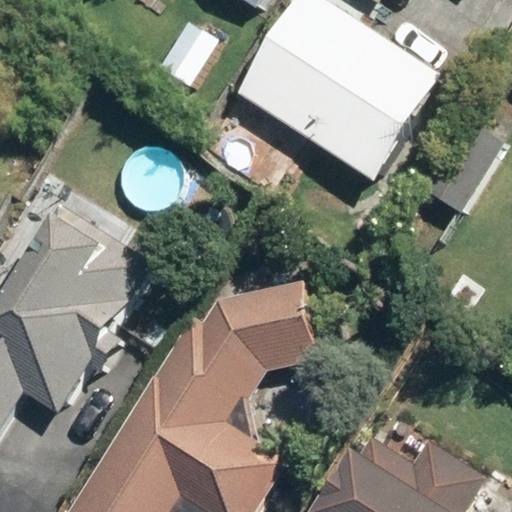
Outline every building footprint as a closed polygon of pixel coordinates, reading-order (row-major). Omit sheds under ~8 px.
[(195,0),(143,0),(180,24),(195,0)] [(326,0),(327,0),(326,0),(311,0),(249,95),(387,187),(457,82),(374,27),(391,0),(326,0)] [(430,189),(473,217),(511,155),(511,143),(475,120),(430,189)] [(72,211),(0,323),(0,451),(35,397),(70,419),(100,371),(114,379),(136,346),(121,336),(164,269),(72,211)] [(224,307),(211,329),(203,324),(84,511),(272,511),(301,467),(269,448),(261,405),(280,372),(331,359),(312,285),(224,307)] [(484,511),(502,484),(439,443),(425,465),(381,437),(332,511),(484,511)]
